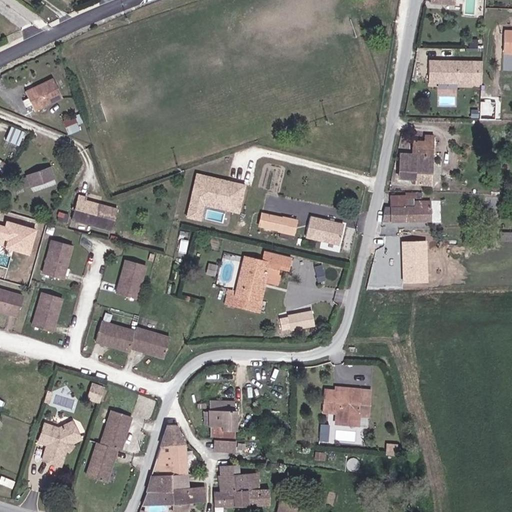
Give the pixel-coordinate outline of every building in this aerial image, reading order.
[(475,60),(432,59),(431,82),(475,83),(475,60)] [(56,77),(29,90),(38,110),(65,97),(56,77)] [(75,116),(64,119),(68,133),(80,129),(75,116)] [(12,125),(6,139),(21,144),(26,130),(12,125)] [(418,150),(437,151),(437,132),(430,132),(430,139),(418,138),(418,150)] [(436,181),(437,151),(418,150),(418,153),(405,152),(404,176),(417,176),(417,181),(436,181)] [(30,173),(34,184),(57,176),(53,164),(30,173)] [(246,184),(196,173),(186,217),(202,221),(205,207),(238,215),(246,184)] [(395,206),(391,206),(391,218),(438,217),(438,199),(420,199),(420,192),(409,192),(409,195),(395,195),(395,206)] [(88,198),(80,196),(73,219),(113,230),(119,209),(87,200),(88,198)] [(299,225),(265,217),(263,228),(297,236),(299,225)] [(346,226),(313,218),(308,237),(341,245),(346,226)] [(30,256),(37,231),(7,222),(6,225),(0,223),(0,246),(4,248),(4,249),(30,256)] [(56,241),(46,275),(63,279),(68,261),(71,262),(76,247),(56,241)] [(427,241),(402,242),(404,283),(428,282),(427,241)] [(238,295),(232,294),(229,306),(261,313),(264,301),(263,301),(257,300),(263,273),(269,274),(278,276),(280,265),(290,267),(292,256),(267,251),(264,262),(247,257),(238,295)] [(107,277),(115,279),(120,263),(111,260),(107,277)] [(68,261),(63,279),(66,280),(71,262),(68,261)] [(130,263),(126,279),(129,279),(125,298),(142,301),(149,267),(130,263)] [(257,300),(263,301),(267,283),(277,285),(279,276),(278,276),(269,274),(263,273),(257,300)] [(0,287),(0,308),(3,310),(4,307),(22,312),(27,295),(0,287)] [(46,293),(36,327),(52,332),(58,313),(61,314),(65,299),(46,293)] [(4,307),(3,310),(22,315),(22,312),(4,307)] [(315,328),(312,311),(288,315),(288,317),(279,318),(281,332),(291,330),(291,332),(315,328)] [(58,313),(52,332),(55,333),(61,314),(58,313)] [(135,345),(139,331),(105,322),(101,338),(119,343),(118,347),(133,351),(134,349),(135,345)] [(140,328),(139,331),(135,345),(153,350),(152,354),(168,358),(174,338),(140,328)] [(119,343),(101,338),(100,342),(118,347),(119,343)] [(153,350),(135,345),(134,349),(152,354),(153,350)] [(107,392),(95,388),(90,402),(102,406),(107,392)] [(361,426),(362,416),(372,416),(375,392),(373,392),(356,390),(355,393),(328,391),(326,413),(341,414),(340,424),(361,426)] [(214,422),(215,426),(229,426),(230,429),(244,430),(242,398),(213,398),(214,407),(208,407),(209,422),(214,422)] [(123,436),(129,418),(113,413),(102,447),(113,450),(117,452),(121,453),(126,438),(123,436)] [(123,436),(126,438),(132,420),(129,418),(123,436)] [(59,463),(67,448),(69,444),(73,442),(82,437),(74,423),(64,429),(64,426),(50,419),(41,436),(49,440),(42,454),(59,463)] [(320,439),(331,439),(332,423),(321,422),(320,439)] [(244,439),(244,430),(230,429),(229,426),(215,426),(215,436),(244,439)] [(163,450),(153,476),(193,476),(191,458),(189,446),(181,427),(174,427),(163,450)] [(240,452),(241,442),(222,440),(221,450),(240,452)] [(113,450),(102,447),(98,446),(87,478),(106,485),(111,470),(107,468),(113,450)] [(107,468),(111,470),(117,452),(113,450),(107,468)] [(226,466),(226,476),(245,476),(245,467),(226,466)] [(149,489),(167,490),(194,488),(193,476),(153,476),(149,489)] [(224,491),(221,491),(221,506),(276,510),(276,493),(264,493),(262,476),(224,476),(224,491)] [(194,488),(167,490),(168,502),(180,502),(181,511),(195,510),(195,501),(211,500),(210,487),(194,488)] [(149,489),(149,504),(168,502),(167,490),(149,489)] [(287,503),(287,511),(306,511),(308,501),(287,503)]
